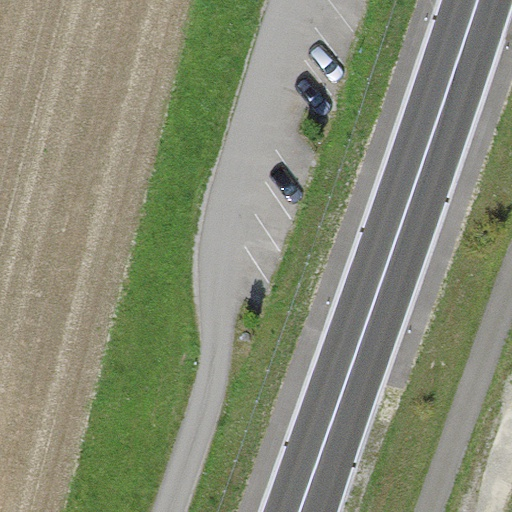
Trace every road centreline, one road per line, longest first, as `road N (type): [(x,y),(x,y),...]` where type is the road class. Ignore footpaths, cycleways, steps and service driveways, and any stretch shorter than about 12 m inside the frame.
road 1 (secondary): [(301,511),(478,0)]
road 2 (track): [(292,0),(219,223),(216,385),(170,511)]
